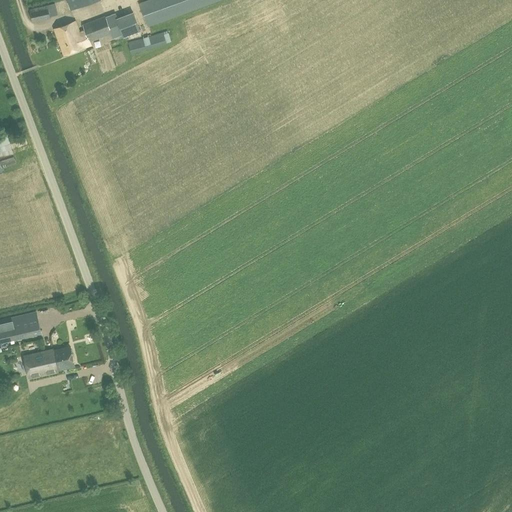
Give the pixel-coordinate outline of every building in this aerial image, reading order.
[(66,0),(70,11),(100,0),(66,0)] [(148,27),(221,0),(148,0),(139,3),(148,27)] [(47,5),(50,17),(58,15),(55,4),(47,5)] [(50,18),(50,17),(47,5),(29,9),(32,22),(50,18)] [(134,12),(118,18),(116,18),(123,35),(124,38),(141,31),(134,12)] [(105,17),(111,34),(113,39),(123,35),(116,18),(118,18),(116,13),(106,17),(105,17)] [(83,24),(85,30),(89,42),(111,34),(105,17),(106,17),(106,16),(83,24)] [(89,42),(85,30),(79,32),(75,22),(55,29),(65,55),(91,45),(89,42)] [(148,39),(145,40),(144,38),(129,43),(132,54),(167,43),(163,32),(147,37),(148,39)] [(0,171),(3,171),(2,168),(17,164),(8,135),(0,137),(0,171)] [(37,313),(0,321),(0,340),(41,331),(37,313)] [(19,380),(14,345),(0,346),(0,375),(0,376),(6,375),(7,382),(19,380)] [(59,370),(75,366),(70,347),(55,350),(54,347),(25,354),(32,378),(60,372),(59,370)]
